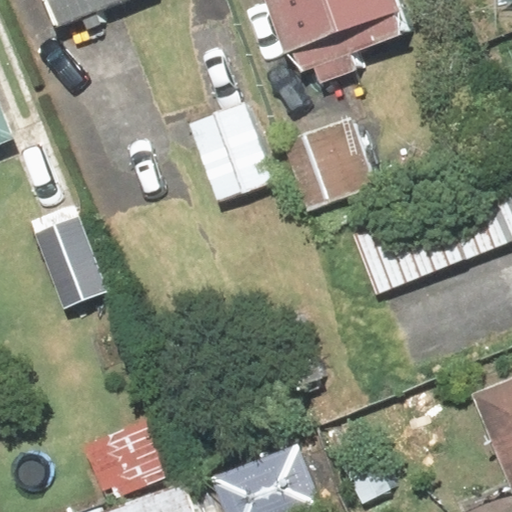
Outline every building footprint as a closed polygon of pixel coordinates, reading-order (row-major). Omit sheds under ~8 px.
[(135,0),(58,0),(68,26),(135,0)] [(292,0),(317,64),(439,17),(432,0),(292,0)] [(0,144),(36,130),(0,43),(0,144)] [(262,96),(204,115),(231,199),(290,180),(262,96)] [(368,113),(297,136),(319,203),(390,181),(368,113)] [(511,180),(369,234),(390,290),(511,243),(511,180)] [(90,200),(38,221),(75,314),(127,293),(90,200)] [(342,371),(313,309),(285,321),(315,384),(342,371)] [(511,384),(493,392),(511,440),(511,384)] [(308,511),(339,500),(315,441),(223,478),(236,511),(308,511)] [(214,511),(204,481),(105,511),(214,511)]
